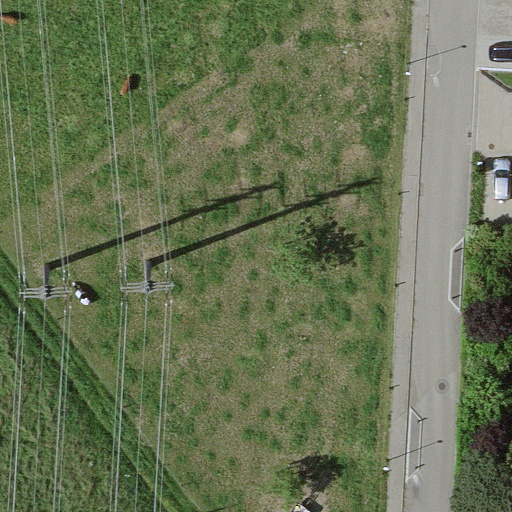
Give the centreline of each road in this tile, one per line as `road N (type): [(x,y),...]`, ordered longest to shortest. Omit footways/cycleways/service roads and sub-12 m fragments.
road 1 (residential): [(452,0),(426,511)]
road 2 (track): [(180,511),(0,267)]
